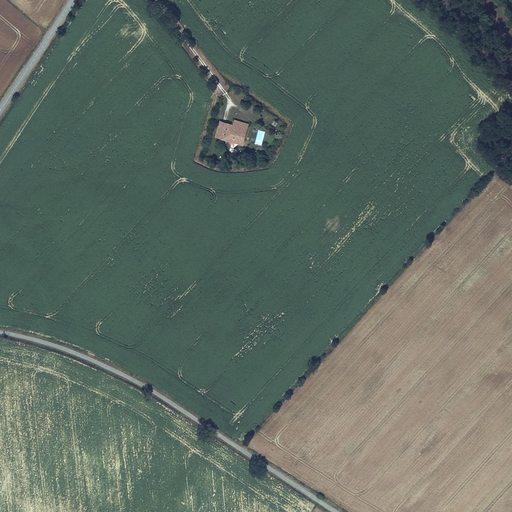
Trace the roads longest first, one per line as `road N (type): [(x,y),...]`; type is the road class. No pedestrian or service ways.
road 1 (unclassified): [(0,332),(63,348),(140,384),(334,511)]
road 2 (tertiary): [(0,108),(70,0)]
